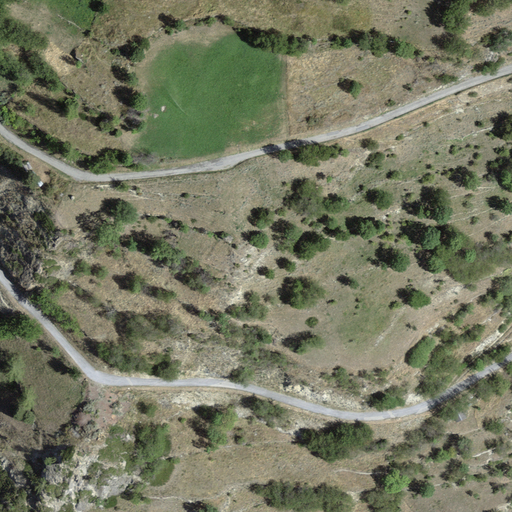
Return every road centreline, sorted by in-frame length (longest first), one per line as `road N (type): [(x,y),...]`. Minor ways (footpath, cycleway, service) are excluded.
road 1 (unclassified): [(0,275),(94,375),(249,390),(338,416),(433,406),(511,357)]
road 2 (unclassified): [(511,71),(343,133),(199,170),(90,178),(0,128)]
